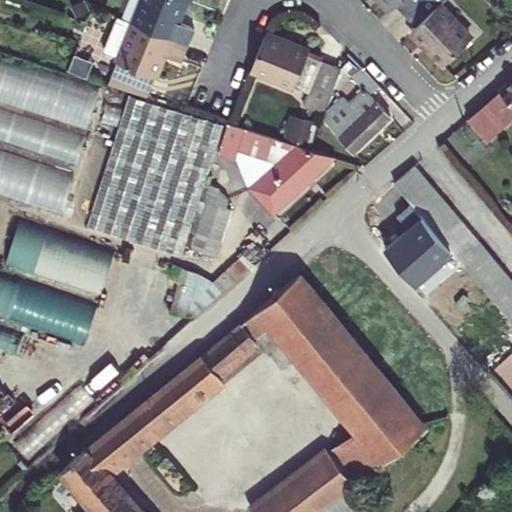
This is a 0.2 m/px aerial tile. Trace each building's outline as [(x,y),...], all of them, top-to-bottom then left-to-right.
[(137,0),(126,0),(118,21),(128,24),(137,0)] [(137,0),(128,24),(183,47),(190,30),(172,23),(182,0),(137,0)] [(382,0),(391,10),(396,6),(406,16),(423,0),(382,0)] [(415,27),(410,31),(441,65),(471,39),(439,4),(443,0),(423,0),(406,16),(415,27)] [(118,21),(113,18),(99,50),(114,56),(112,62),(121,66),(149,78),(158,56),(176,63),(183,47),(128,24),(118,21)] [(265,34),(250,71),(306,94),(301,106),(323,115),(324,113),(341,68),(321,60),(322,58),(265,34)] [(0,103),(88,126),(99,81),(0,55),(0,103)] [(121,66),(112,88),(141,97),(149,78),(121,66)] [(511,81),(462,124),(481,146),(511,120),(511,81)] [(346,100),(343,97),(324,113),(322,119),(352,151),(391,115),(363,85),(346,100)] [(0,143),(75,167),(85,136),(0,109),(0,143)] [(332,156),(227,124),(224,123),(214,150),(233,158),(249,188),(269,211),(332,156)] [(74,166),(0,147),(0,192),(63,209),(74,166)] [(416,165),(395,184),(405,195),(426,177),(416,165)] [(426,177),(405,195),(413,205),(434,187),(426,177)] [(434,187),(413,205),(423,216),(443,198),(434,187)] [(196,219),(222,229),(233,200),(207,190),(196,219)] [(423,216),(432,226),(451,208),(443,198),(423,216)] [(432,226),(440,236),(460,217),(451,208),(432,226)] [(440,236),(450,247),(469,229),(460,217),(440,236)] [(102,295),(113,250),(16,225),(5,266),(67,282),(66,285),(102,295)] [(469,229),(450,247),(458,257),(478,239),(469,229)] [(486,248),(478,239),(458,257),(466,267),(486,248)] [(495,258),(486,248),(466,267),(475,277),(495,258)] [(495,258),(475,277),(484,288),(504,270),(495,258)] [(296,270),(241,320),(256,338),(353,454),(369,473),(428,428),(296,270)] [(511,278),(504,270),(484,288),(493,299),(511,281),(511,278)] [(96,307),(0,279),(0,317),(85,342),(96,307)] [(511,281),(493,299),(502,309),(511,299),(511,281)] [(511,299),(502,309),(511,320),(511,299)] [(256,338),(241,320),(226,333),(241,350),(256,338)] [(241,350),(226,333),(189,366),(120,425),(137,445),(205,385),(203,383),(241,350)] [(120,425),(106,437),(123,456),(137,445),(120,425)] [(106,437),(64,472),(80,491),(93,506),(86,511),(146,511),(108,468),(123,456),(106,437)] [(247,511),(319,511),(343,494),(316,462),(247,511)]
